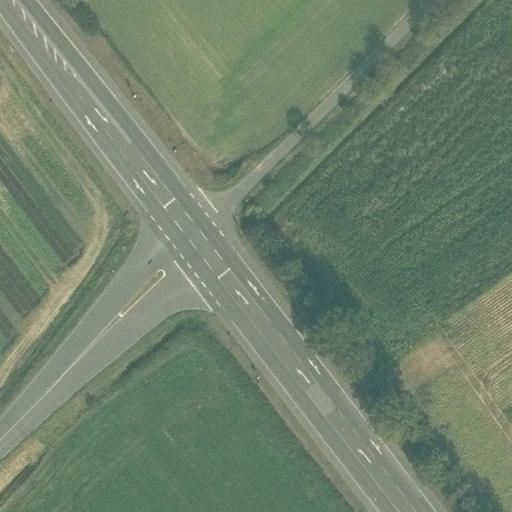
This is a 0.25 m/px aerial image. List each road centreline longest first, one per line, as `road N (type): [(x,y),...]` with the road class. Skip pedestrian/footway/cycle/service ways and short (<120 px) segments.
road 1 (secondary): [(404,511),(193,241)]
road 2 (unclassified): [(433,0),(193,241)]
road 3 (secondary): [(193,241),(8,0)]
road 4 (tertiary): [(0,439),(193,241)]
